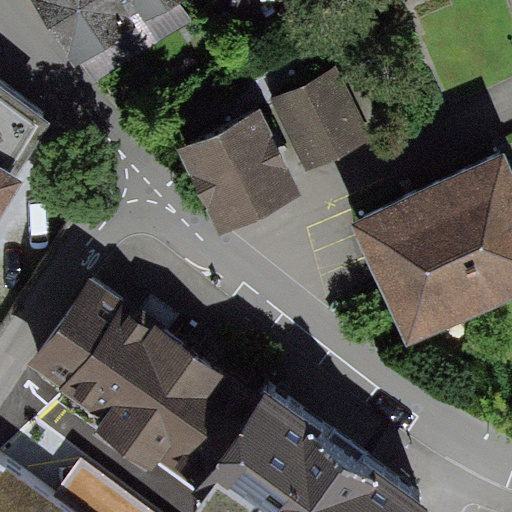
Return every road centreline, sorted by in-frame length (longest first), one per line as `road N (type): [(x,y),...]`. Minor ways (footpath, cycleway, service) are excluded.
road 1 (residential): [(149,180),(201,237),(389,384),(511,458)]
road 2 (residential): [(0,382),(100,230),(149,180)]
road 3 (residential): [(0,14),(149,180)]
